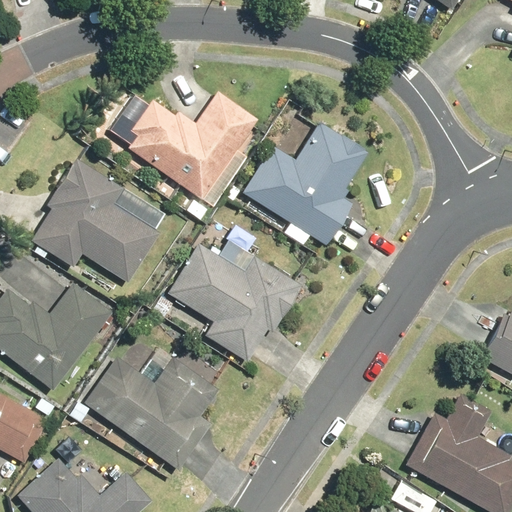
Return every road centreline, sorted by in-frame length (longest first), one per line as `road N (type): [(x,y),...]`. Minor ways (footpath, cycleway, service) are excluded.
road 1 (residential): [(0,62),(127,22),(188,18),(313,32),(364,49),(419,89),(486,199)]
road 2 (residential): [(256,511),(439,242),(486,199)]
